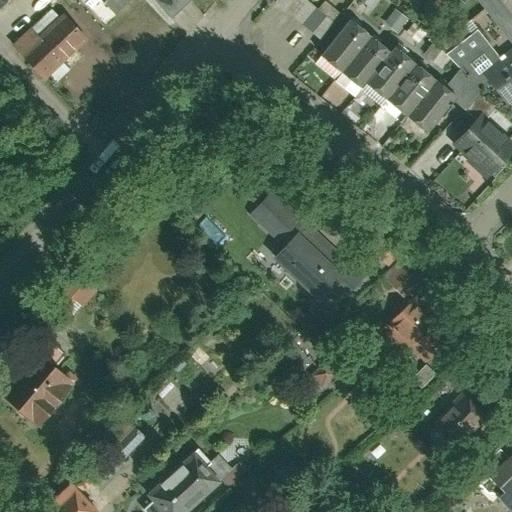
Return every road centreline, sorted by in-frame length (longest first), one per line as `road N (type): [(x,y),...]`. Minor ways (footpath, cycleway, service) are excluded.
road 1 (residential): [(464,242),(213,31)]
road 2 (residential): [(103,156),(213,31)]
road 3 (residential): [(0,275),(103,156)]
road 4 (residential): [(103,156),(0,48)]
